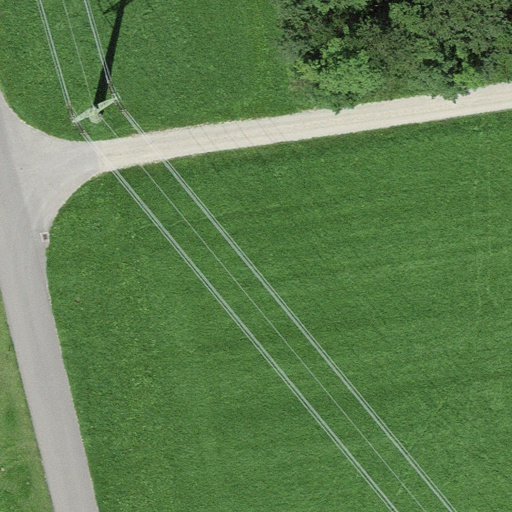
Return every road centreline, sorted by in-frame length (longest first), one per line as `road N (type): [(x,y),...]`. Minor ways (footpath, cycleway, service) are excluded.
road 1 (track): [(0,164),(105,157),(511,100)]
road 2 (unclassified): [(75,511),(0,194)]
